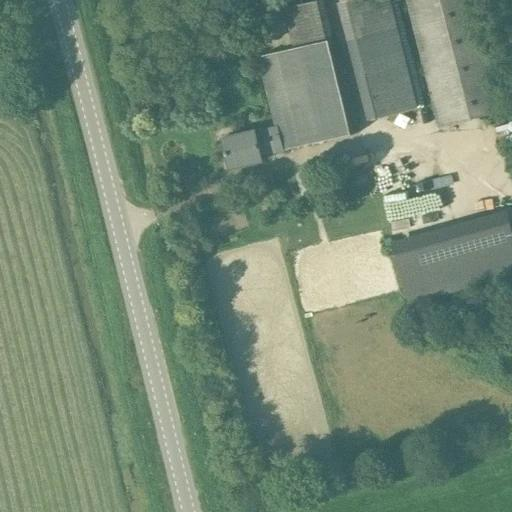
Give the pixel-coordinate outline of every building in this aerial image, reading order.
[(222,139),(229,169),(261,161),(259,155),(351,134),(329,40),(334,39),(325,0),(322,0),(283,8),(292,48),(257,57),(274,127),(254,132),(254,131),(222,139)] [(345,0),(336,3),(346,40),(367,121),(418,108),(390,0),(345,0)] [(504,111),(476,0),(405,0),(438,127),(504,111)] [(511,0),(500,0),(511,48),(511,0)] [(409,306),(511,277),(511,241),(505,217),(392,249),(409,306)]
